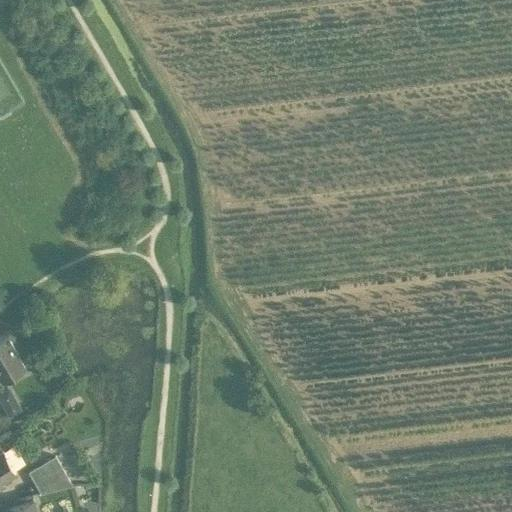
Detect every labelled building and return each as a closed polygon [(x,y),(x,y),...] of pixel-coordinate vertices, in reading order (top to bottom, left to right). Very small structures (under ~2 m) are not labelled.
[(0,377),(1,380),(24,366),(16,352),(21,349),(10,329),(0,334),(0,377)] [(15,398),(3,404),(9,415),(21,408),(15,398)] [(8,475),(15,471),(2,448),(0,449),(0,448),(0,486),(4,485),(3,483),(1,479),(8,475)] [(28,470),(40,492),(72,484),(55,454),(28,470)] [(11,480),(8,475),(1,479),(3,483),(4,485),(11,480)] [(36,511),(32,499),(6,507),(7,511),(36,511)]
